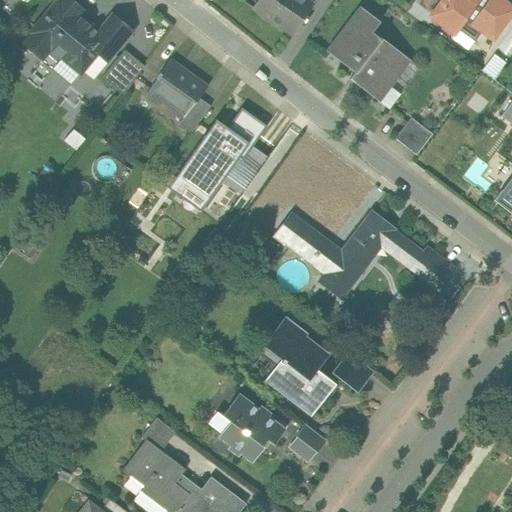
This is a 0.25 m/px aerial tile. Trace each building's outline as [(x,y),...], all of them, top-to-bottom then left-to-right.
[(59,0),(57,0),(31,32),(33,33),(29,39),(46,53),(50,47),(53,50),(51,52),(60,59),(62,57),(80,73),(98,52),(108,40),(98,32),(77,15),(81,10),(69,0),(60,0),(60,1),(59,0)] [(257,0),(253,7),(291,34),(311,4),(305,0),(257,0)] [(414,0),(406,11),(426,26),(433,16),(444,0),(414,0)] [(511,10),(497,0),(488,0),(487,0),(444,0),(433,16),(455,32),(461,25),(473,34),(478,27),(492,37),(511,10)] [(411,61),(372,32),(379,22),(359,7),(327,50),(354,71),(349,78),(381,101),(411,61)] [(112,16),(98,32),(108,40),(98,52),(107,60),(131,32),(112,16)] [(125,48),(102,77),(123,93),(145,64),(125,48)] [(205,85),(171,61),(172,60),(170,58),(160,72),(159,71),(156,76),(157,77),(148,89),(184,115),(186,116),(199,98),(208,85),(206,84),(205,85)] [(199,98),(186,116),(184,115),(179,124),(191,133),(210,106),(199,98)] [(215,120),(167,188),(200,211),(221,183),(239,157),(243,160),(253,146),(267,126),(241,108),(227,128),(215,120)] [(411,117),(395,138),(416,154),(432,133),(411,117)] [(253,146),(243,160),(239,157),(221,183),(240,197),(268,157),(253,146)] [(511,167),(498,158),(484,176),(501,188),(511,172),(511,167)] [(511,177),(494,200),(511,214),(511,177)] [(421,253),(393,232),(395,229),(371,211),(370,212),(372,213),(362,226),(360,225),(359,226),(361,227),(359,229),(375,241),(410,268),(409,269),(410,270),(412,268),(423,276),(437,257),(438,256),(427,248),(427,247),(426,246),(421,253)] [(340,254),(304,227),(306,224),(305,223),(304,225),(291,215),(292,214),(291,213),(273,237),(284,245),(286,243),(326,273),(319,281),(318,280),(317,281),(341,299),(341,298),(339,297),(359,270),(361,272),(362,271),(356,267),(375,241),(359,229),(340,254)] [(438,256),(437,257),(423,276),(439,288),(437,290),(438,291),(455,268),(454,267),(453,268),(438,256)] [(305,333),(284,317),(264,345),(282,358),(270,373),(282,381),(277,387),(310,413),(333,383),(314,369),(326,353),(303,336),(305,333)] [(372,371),(347,351),(331,371),(356,391),(372,371)] [(258,409),(239,394),(222,415),(217,412),(209,421),(222,432),(219,436),(230,445),(228,448),(238,456),(241,453),(252,462),(264,447),(262,446),(267,440),(273,445),(285,430),(269,417),(271,414),(260,406),(258,409)] [(175,432),(156,418),(148,428),(167,442),(175,432)] [(325,441),(304,425),(295,436),(296,437),(289,447),(308,462),(316,452),(317,452),(325,441)] [(167,442),(148,428),(141,438),(145,441),(146,439),(161,451),(167,442)] [(161,451),(146,439),(145,441),(122,470),(143,486),(139,491),(141,492),(145,487),(175,511),(173,511),(175,511),(188,495),(184,491),(191,482),(181,474),(185,469),(161,451)] [(211,477),(201,489),(191,482),(184,491),(188,495),(175,511),(223,511),(224,511),(239,511),(246,504),(211,477)] [(126,511),(110,499),(100,511),(101,511),(126,511)] [(101,511),(100,511),(89,502),(81,511),(101,511)]
